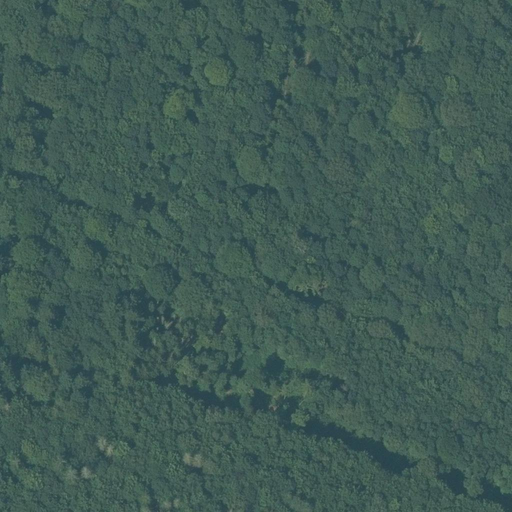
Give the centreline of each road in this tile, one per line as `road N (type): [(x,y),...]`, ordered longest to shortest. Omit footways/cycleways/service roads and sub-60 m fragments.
road 1 (track): [(0,169),(511,367)]
road 2 (track): [(0,284),(95,0)]
